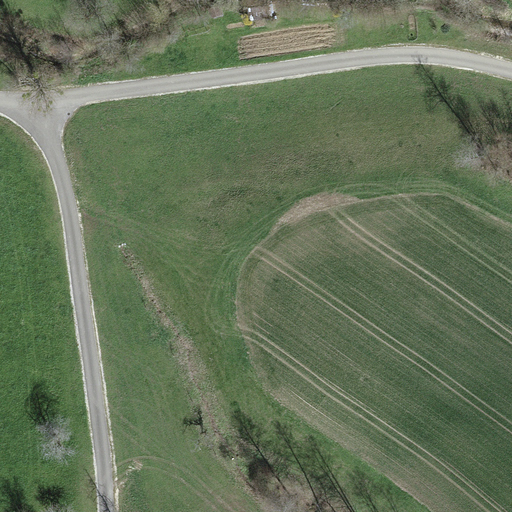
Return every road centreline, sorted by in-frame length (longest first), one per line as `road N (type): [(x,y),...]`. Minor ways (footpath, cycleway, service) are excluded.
road 1 (track): [(0,99),(131,92),(368,57),(428,55),(511,72)]
road 2 (track): [(104,511),(78,242),(30,101)]
